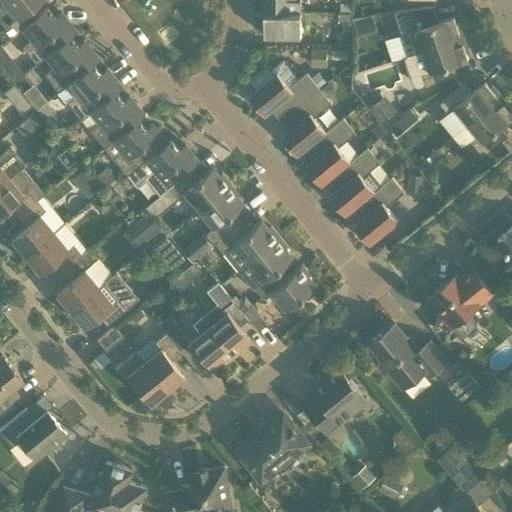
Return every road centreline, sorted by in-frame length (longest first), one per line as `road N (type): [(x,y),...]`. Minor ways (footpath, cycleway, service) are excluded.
road 1 (residential): [(0,292),(104,418),(167,437),(205,426),(368,292)]
road 2 (residential): [(368,292),(199,84)]
road 3 (residential): [(368,292),(511,175)]
road 4 (residential): [(199,84),(164,85),(93,0)]
